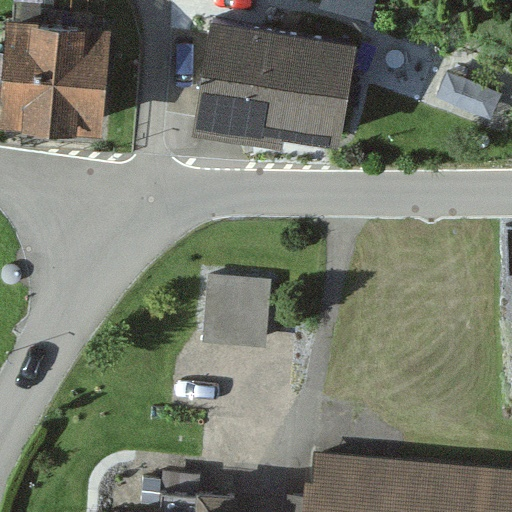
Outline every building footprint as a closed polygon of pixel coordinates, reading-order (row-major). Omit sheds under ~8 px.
[(322,0),(320,7),(356,20),(362,0),(322,0)] [(113,16),(10,7),(1,110),(105,118),(113,16)] [(357,33),(211,7),(192,114),(283,130),(285,116),(341,125),(357,33)] [(275,277),(213,270),(206,334),(268,341),(275,277)] [(179,298),(159,307),(168,326),(188,316),(179,298)] [(511,511),(511,464),(317,448),(315,469),(308,468),(306,491),(287,489),(285,511),(511,511)] [(179,502),(105,495),(103,511),(240,511),(243,484),(181,478),(179,502)]
